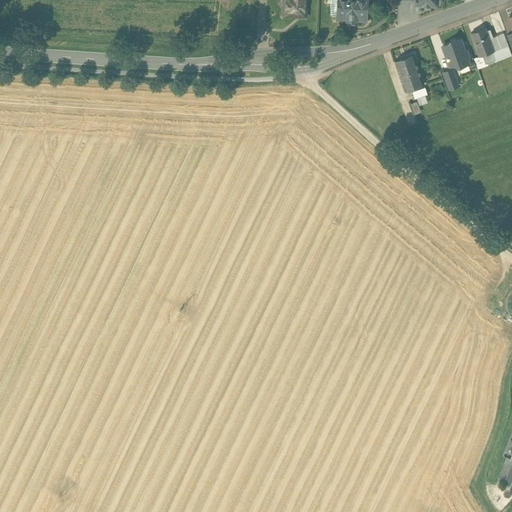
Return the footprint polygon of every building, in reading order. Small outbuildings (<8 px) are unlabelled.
[(286,0),(286,6),(284,8),(290,14),(300,15),(305,12),(305,0),(286,0)] [(338,0),(337,18),(366,20),(367,0),(338,0)] [(485,28),(471,33),(479,56),(484,55),(494,51),(490,39),(492,38),(489,30),(487,31),(485,28)] [(506,42),(497,36),(492,38),(490,39),(494,51),(497,50),(502,48),(506,57),(511,55),(506,42)] [(460,39),(457,40),(455,39),(451,40),(450,43),(442,46),(450,66),(468,59),(460,39)] [(502,48),(497,50),(500,60),(506,57),(502,48)] [(414,54),(395,61),(405,91),(424,84),(414,54)] [(479,56),(474,58),(478,68),(488,64),(484,55),(479,56)] [(452,69),(444,72),(450,89),(458,86),(452,69)] [(412,91),(415,99),(417,98),(425,95),(427,95),(425,87),(412,91)] [(425,95),(417,98),(419,106),(428,103),(425,95)] [(421,113),(417,102),(411,104),(415,115),(421,113)] [(509,467),(505,465),(500,477),(504,479),(509,467)]
